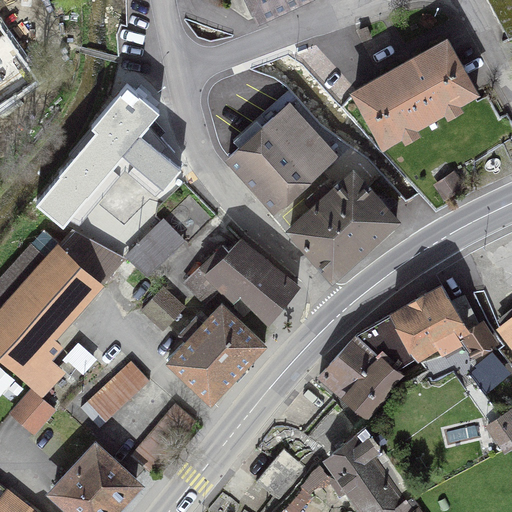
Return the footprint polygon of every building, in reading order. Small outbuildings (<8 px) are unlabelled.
[(248,0),(257,18),(296,0),(248,0)] [(511,0),(493,0),(511,34),(511,0)] [(0,106),(39,79),(0,23),(0,106)] [(455,103),(475,92),(463,70),(465,64),(459,63),(446,39),(354,90),(367,114),(366,120),(372,122),(384,143),(404,132),(400,126),(409,121),(412,127),(446,107),(443,102),(452,97),(455,103)] [(36,201),(63,223),(79,203),(88,211),(79,221),(115,251),(123,241),(104,225),(110,219),(84,197),(123,152),(163,186),(180,166),(168,157),(173,152),(148,123),(159,110),(127,83),(92,125),(96,129),(36,201)] [(228,156),(274,208),(336,154),(289,102),(228,156)] [(313,206),(290,226),(332,275),(396,218),(388,209),(368,186),(354,170),(330,191),(324,183),(307,198),(313,206)] [(380,175),(368,186),(388,209),(400,198),(380,175)] [(168,247),(180,235),(163,218),(128,252),(149,274),(172,251),(168,247)] [(241,293),(254,305),(269,320),(297,285),(240,239),(228,251),(223,245),(185,282),(205,302),(221,287),(234,300),(241,293)] [(38,349),(99,282),(59,246),(46,260),(31,247),(0,281),(0,356),(37,391),(59,369),(38,349)] [(455,333),(466,327),(451,302),(442,285),(393,313),(417,355),(437,343),(442,352),(459,342),(455,333)] [(162,287),(142,309),(164,329),(184,307),(162,287)] [(235,306),(243,315),(254,305),(241,293),(234,300),(235,306)] [(460,335),(475,359),(492,344),(478,323),(465,295),(451,302),(466,327),(468,330),(460,335)] [(210,400),(264,343),(222,303),(202,323),(196,317),(181,333),(187,339),(168,360),(210,400)] [(358,333),(319,375),(365,415),(367,413),(365,412),(371,406),(374,409),(381,401),(378,398),(400,372),(395,367),(417,355),(393,313),(358,333)] [(511,315),(500,325),(511,341),(511,315)] [(488,353),(478,362),(494,381),(504,372),(488,353)] [(99,427),(149,380),(131,360),(80,407),(99,427)] [(12,379),(0,368),(0,390),(1,392),(12,379)] [(31,389),(12,411),(34,431),(54,408),(31,389)] [(130,455),(151,472),(195,420),(175,402),(130,455)] [(511,409),(497,420),(511,440),(511,409)] [(389,511),(412,511),(417,508),(420,507),(409,489),(404,492),(409,499),(406,501),(376,459),(385,453),(373,435),(371,436),(365,427),(329,456),(341,477),(333,481),(339,491),(344,488),(360,511),(386,511),(388,511),(389,511)] [(108,511),(135,483),(95,445),(53,490),(77,511),(108,511)] [(284,447),(256,480),(279,500),(306,467),(284,447)] [(29,511),(6,493),(8,490),(0,483),(0,511),(29,511)]
